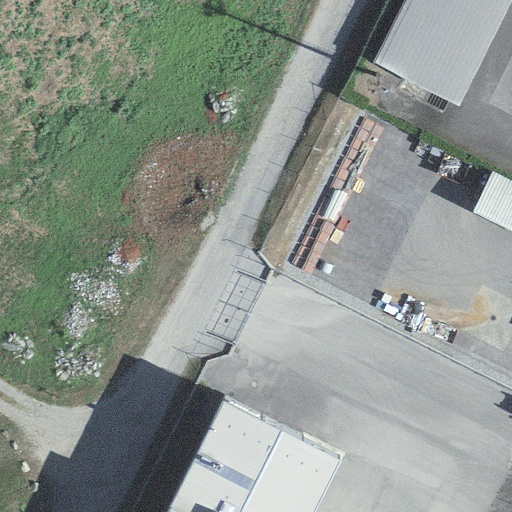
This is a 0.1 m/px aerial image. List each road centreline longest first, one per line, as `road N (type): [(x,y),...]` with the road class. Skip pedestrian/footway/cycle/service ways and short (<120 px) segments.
road 1 (track): [(345,0),(110,511)]
road 2 (track): [(134,459),(0,381)]
